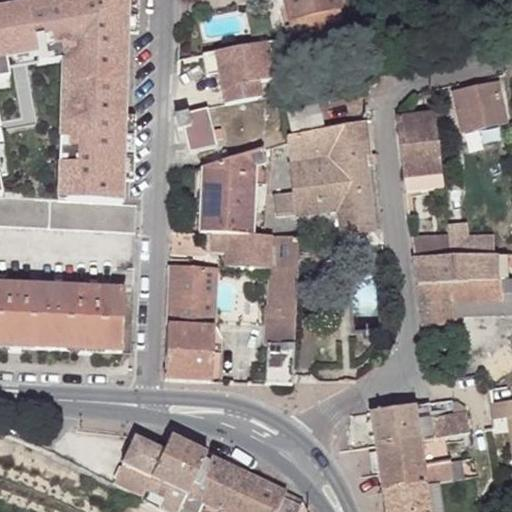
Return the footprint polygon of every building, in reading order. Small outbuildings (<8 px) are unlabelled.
[(63,0),(25,7),(36,68),(69,62),(66,141),(57,141),(57,168),(65,168),(64,204),(121,205),(126,0),(63,0)] [(333,0),(278,0),(284,25),(285,24),(336,12),(333,0)] [(336,12),(285,24),(289,41),(340,29),(336,12)] [(274,43),(265,45),(269,65),(278,63),(274,43)] [(265,45),(214,56),(218,77),(221,92),(257,85),(272,82),(269,65),(265,45)] [(218,77),(214,56),(201,58),(206,79),(218,77)] [(369,62),(365,64),(368,76),(382,73),(378,60),(377,60),(369,62)] [(352,65),(323,71),(326,85),(355,79),(352,65)] [(221,92),(225,109),(261,102),(257,85),(221,92)] [(494,87),(451,97),(460,134),(503,125),(494,87)] [(315,110),(286,116),(290,134),(319,128),(315,110)] [(188,131),(181,133),(186,158),(214,151),(213,144),(211,135),(206,112),(185,117),(185,119),(188,131)] [(432,116),(397,119),(396,123),(403,179),(440,176),(432,116)] [(185,119),(173,121),(176,133),(181,133),(188,131),(185,119)] [(363,123),(285,139),(285,143),(288,166),(363,158),(367,157),(363,123)] [(261,152),(200,170),(197,235),(210,236),(252,237),(254,185),(250,184),(251,170),(265,165),(261,152)] [(363,158),(288,166),(292,196),(294,215),(295,217),(336,212),(338,225),(346,223),(348,234),(371,232),(363,158)] [(440,176),(403,179),(405,194),(442,189),(440,176)] [(292,196),(285,197),(287,216),(294,215),(292,196)] [(285,197),(272,198),(275,218),(287,216),(285,197)] [(0,201),(0,229),(134,235),(136,206),(121,205),(64,204),(0,201)] [(346,223),(338,225),(340,234),(336,235),(337,239),(341,238),(341,236),(348,234),(346,223)] [(252,237),(210,236),(208,255),(223,256),(222,269),(267,271),(296,271),(298,239),(290,239),(261,237),(252,237)] [(448,237),(410,237),(413,258),(451,257),(448,237)] [(451,257),(413,258),(416,285),(453,285),(463,285),(465,257),(451,257)] [(496,257),(465,257),(463,285),(497,282),(496,257)] [(210,273),(167,270),(164,328),(187,328),(187,322),(210,322),(212,276),(210,273)] [(296,271),(267,271),(266,306),(294,306),(296,271)] [(463,285),(453,285),(455,318),(511,316),(511,284),(502,285),(501,282),(497,282),(463,285)] [(453,285),(416,285),(421,328),(455,325),(455,318),(453,285)] [(123,292),(0,286),(0,349),(120,355),(123,292)] [(294,306),(266,306),(265,326),(293,328),(294,306)] [(187,328),(164,328),(162,382),(207,385),(208,377),(208,365),(210,322),(187,322),(187,328)] [(293,328),(265,326),(264,344),(292,345),(293,328)] [(292,345),(264,344),(262,386),(290,387),(292,345)] [(511,401),(487,405),(489,421),(503,420),(511,419),(511,426),(511,401)] [(411,407),(368,414),(373,447),(442,439),(466,435),(462,414),(449,416),(427,419),(426,405),(411,407)] [(511,426),(511,419),(503,420),(507,455),(511,454),(511,426)] [(442,439),(373,447),(377,474),(444,464),(442,439)] [(132,440),(111,486),(140,499),(144,490),(163,498),(158,509),(164,511),(201,511),(205,506),(187,498),(204,458),(168,441),(162,454),(132,440)] [(282,492),(204,458),(187,498),(205,506),(218,511),(304,511),(300,503),(298,507),(279,500),(282,492)] [(444,464),(377,474),(379,492),(423,487),(423,485),(448,482),(447,463),(444,464)] [(438,511),(435,486),(423,487),(427,511),(438,511)] [(427,511),(423,487),(379,492),(382,511),(427,511)] [(144,490),(140,499),(158,507),(163,498),(144,490)] [(297,499),(282,492),(279,500),(298,507),(300,503),(297,499)]
